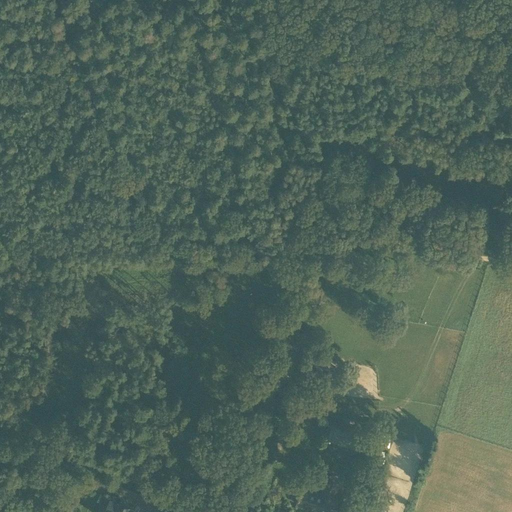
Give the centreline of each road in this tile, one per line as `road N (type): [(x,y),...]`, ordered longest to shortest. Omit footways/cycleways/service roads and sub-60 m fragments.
road 1 (track): [(0,243),(222,242)]
road 2 (track): [(267,39),(279,152),(261,243)]
road 3 (track): [(261,243),(417,242)]
road 4 (track): [(131,476),(0,419)]
